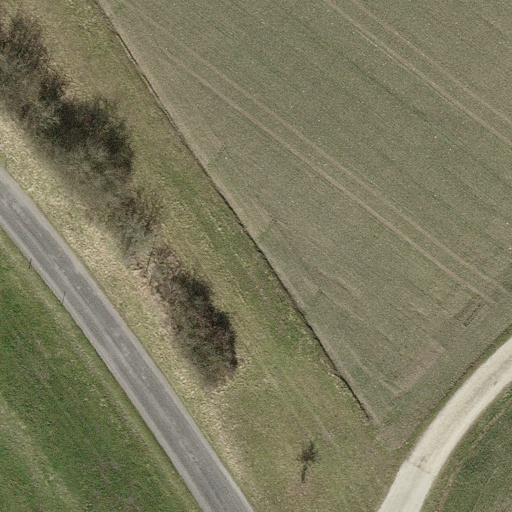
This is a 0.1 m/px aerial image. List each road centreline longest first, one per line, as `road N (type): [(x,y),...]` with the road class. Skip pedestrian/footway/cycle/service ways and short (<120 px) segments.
road 1 (residential): [(0,208),(107,325),(225,511)]
road 2 (track): [(511,359),(419,471),(402,511)]
